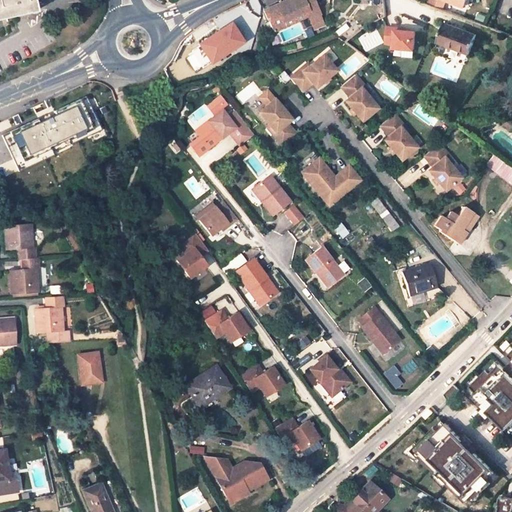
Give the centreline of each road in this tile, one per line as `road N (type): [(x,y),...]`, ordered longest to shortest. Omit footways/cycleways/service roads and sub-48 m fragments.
road 1 (residential): [(319,113),(496,325)]
road 2 (unknown): [(209,258),(317,408),(345,464)]
road 3 (residential): [(263,248),(396,416)]
road 4 (residential): [(396,416),(294,511)]
road 5 (residential): [(496,325),(396,416)]
